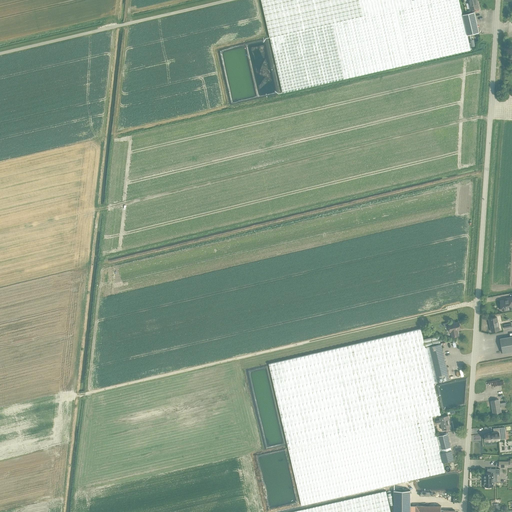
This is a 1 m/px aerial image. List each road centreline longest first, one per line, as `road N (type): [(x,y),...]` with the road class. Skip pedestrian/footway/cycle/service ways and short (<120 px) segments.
road 1 (unclassified): [(463,511),(498,0)]
road 2 (track): [(75,395),(477,301)]
